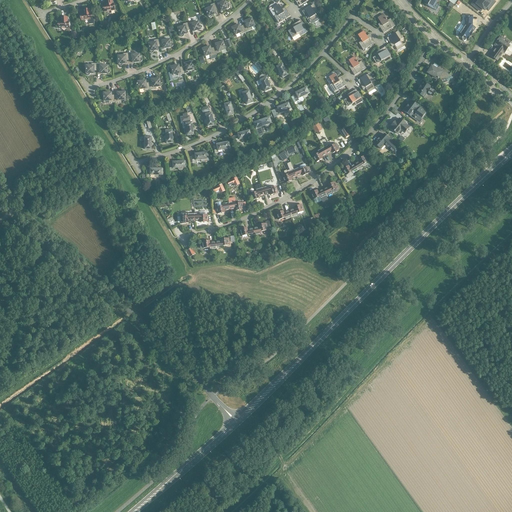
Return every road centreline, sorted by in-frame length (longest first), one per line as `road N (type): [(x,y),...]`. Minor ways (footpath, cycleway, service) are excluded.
road 1 (secondary): [(236,423),(507,156)]
road 2 (tertiary): [(236,423),(0,190)]
road 3 (residential): [(182,239),(244,220),(320,177),(370,132),(432,40)]
road 4 (track): [(511,243),(433,318),(511,425)]
road 5 (residential): [(136,164),(208,139),(325,52)]
road 6 (residential): [(90,89),(193,45),(251,0)]
road 7 (secondary): [(133,511),(236,423)]
